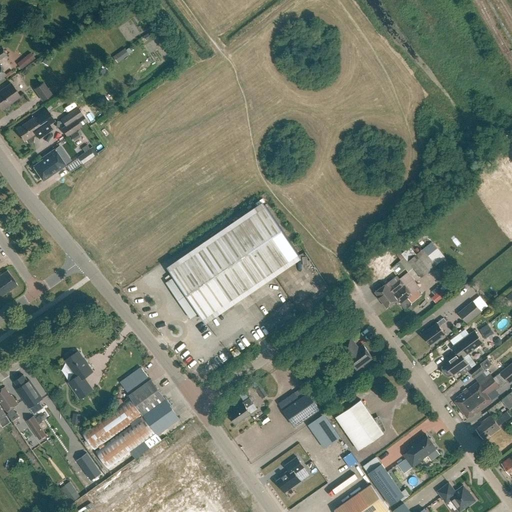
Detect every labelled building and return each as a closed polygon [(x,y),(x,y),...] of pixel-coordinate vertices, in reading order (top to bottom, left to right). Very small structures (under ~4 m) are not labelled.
[(115,62),(130,53),(127,48),(112,57),(115,62)] [(14,63),(18,69),(33,59),(29,53),(14,63)] [(42,100),(52,93),(43,81),(33,88),(42,100)] [(2,90),(4,92),(0,93),(0,107),(2,110),(19,97),(10,84),(2,90)] [(89,109),(82,113),(78,106),(60,118),(66,126),(61,128),(67,136),(82,126),(82,124),(94,116),(89,109)] [(42,113),(34,118),(16,130),(24,142),(26,141),(28,143),(30,144),(33,142),(33,138),(32,137),(35,134),(38,140),(52,131),(48,125),(49,124),(42,113)] [(70,136),(74,142),(80,137),(76,132),(70,136)] [(77,156),(82,163),(94,155),(89,147),(77,156)] [(33,167),(43,181),(65,166),(55,150),(42,159),(43,160),(33,167)] [(75,160),(65,166),(67,171),(78,164),(75,160)] [(166,284),(189,318),(198,313),(203,320),(299,255),(265,205),(169,270),(174,277),(166,284)] [(76,232),(83,241),(92,233),(86,225),(76,232)] [(436,265),(422,249),(407,261),(421,278),(436,265)] [(398,275),(405,269),(399,261),(392,267),(398,275)] [(0,275),(0,296),(17,285),(7,271),(0,275)] [(375,293),(386,308),(396,300),(403,309),(406,310),(410,307),(410,304),(407,299),(420,290),(408,274),(392,286),(389,282),(375,293)] [(327,284),(311,285),(312,298),(327,297),(327,284)] [(444,297),(452,291),(446,284),(440,288),(441,290),(440,291),(444,297)] [(473,301),(458,313),(467,323),(482,311),(473,301)] [(439,327),(445,322),(443,318),(421,334),(430,346),(445,335),(439,327)] [(448,376),(452,375),(467,363),(463,357),(483,343),(474,331),(452,346),(458,354),(444,364),(441,367),(441,371),(444,375),(448,376)] [(363,345),(358,348),(351,338),(340,346),(348,356),(347,357),(357,370),(373,358),(363,345)] [(69,383),(80,399),(93,390),(84,377),(92,371),(79,352),(77,353),(76,351),(74,351),(66,356),(66,358),(67,360),(66,361),(77,377),(69,383)] [(486,358),(469,371),(475,378),(484,370),(483,368),(490,362),(486,358)] [(150,380),(141,367),(121,382),(130,395),(129,395),(131,397),(82,432),(95,450),(99,447),(100,448),(95,452),(109,470),(145,443),(149,448),(162,440),(158,434),(180,419),(151,379),(150,380)] [(499,387),(491,377),(489,374),(477,383),(456,398),(458,400),(455,403),(466,418),(469,416),(471,418),(477,413),(492,402),(490,400),(487,396),(499,387)] [(18,388),(17,390),(29,408),(42,399),(31,382),(29,384),(23,375),(14,382),(18,388)] [(268,396),(261,385),(255,389),(262,400),(268,396)] [(0,391),(0,400),(2,403),(1,404),(8,415),(12,422),(19,418),(17,414),(15,415),(12,410),(18,406),(13,397),(11,397),(5,388),(0,391)] [(279,404),(283,410),(295,427),(319,410),(308,393),(299,399),(295,393),(279,404)] [(508,410),(511,407),(511,396),(509,394),(501,400),(508,410)] [(243,404),(229,415),(235,425),(251,414),(247,408),(254,403),(250,398),(242,403),(243,404)] [(336,417),(359,450),(384,433),(383,431),(384,430),(379,418),(375,420),(361,400),(336,417)] [(0,423),(3,428),(11,423),(0,407),(0,423)] [(494,421),(490,416),(480,423),(482,425),(476,430),(482,439),(488,434),(490,436),(500,428),(498,426),(511,417),(507,411),(494,421)] [(73,423),(80,424),(82,414),(75,412),(73,423)] [(303,423),(319,448),(337,437),(321,412),(303,423)] [(46,436),(33,417),(26,422),(39,441),(46,436)] [(404,456),(413,467),(423,460),(422,458),(436,447),(433,443),(433,441),(431,438),(429,438),(426,434),(415,443),(414,441),(407,446),(411,451),(404,456)] [(101,473),(87,453),(77,461),(91,480),(101,473)] [(511,475),(511,455),(503,462),(505,465),(503,466),(508,475),(511,473),(511,475)] [(276,481),(285,493),(301,481),(296,474),(304,467),(297,457),(285,465),(290,471),(276,481)] [(377,457),(363,466),(368,473),(391,505),(404,496),(377,457)] [(402,473),(409,467),(402,458),(395,464),(402,473)] [(70,482),(59,489),(69,504),(80,497),(70,482)] [(450,500),(459,511),(469,505),(469,506),(476,501),(471,494),(470,495),(463,485),(455,491),(449,483),(437,491),(446,503),(450,500)] [(385,511),(389,510),(371,484),(335,510),(335,511),(385,511)] [(426,511),(424,509),(419,511),(412,511),(406,502),(394,510),(394,511),(426,511)]
